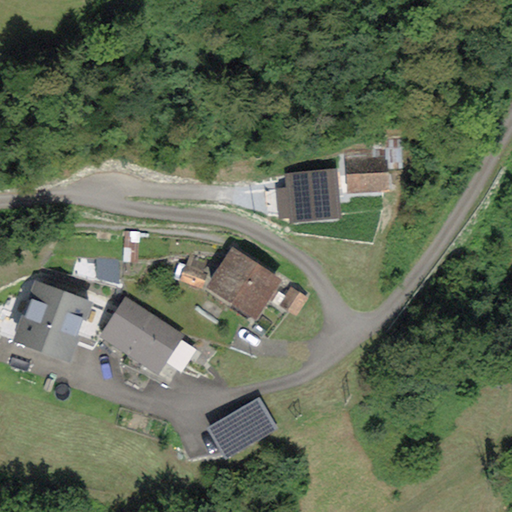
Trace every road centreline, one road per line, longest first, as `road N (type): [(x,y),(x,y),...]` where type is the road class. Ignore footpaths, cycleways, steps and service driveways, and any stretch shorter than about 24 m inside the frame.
road 1 (residential): [(356,333),(299,376),(224,399),(173,404),(0,348)]
road 2 (unclassified): [(299,260),(260,234),(205,216),(66,197),(7,199)]
road 3 (unclassified): [(356,333),(403,293),(511,127)]
